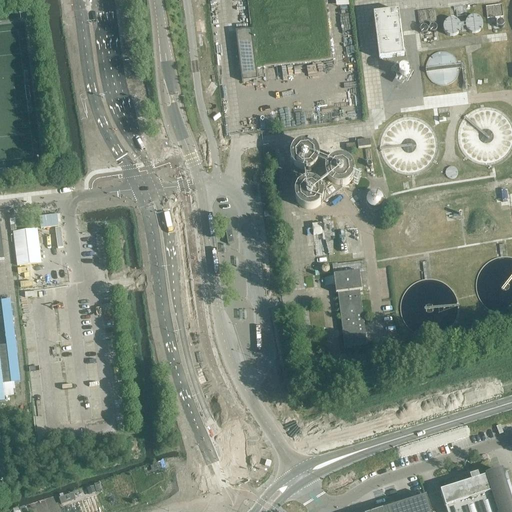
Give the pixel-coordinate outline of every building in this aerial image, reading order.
[(246,0),(250,30),(251,30),(252,36),(255,36),(256,40),(252,40),(256,69),(331,59),(331,58),(324,0),(246,0)] [(489,18),(505,16),(503,3),(488,6),(489,18)] [(435,10),(426,11),(428,23),(437,22),(435,10)] [(387,59),(387,61),(392,61),(392,58),(404,56),(399,11),(374,14),(379,60),(387,59)] [(428,23),(426,11),(417,12),(419,24),(428,23)] [(465,25),(479,34),(486,22),(473,14),(465,25)] [(447,18),(447,34),(461,34),(462,18),(447,18)] [(430,27),(429,30),(430,32),(432,33),(435,33),(437,31),(437,29),(436,26),(434,25),(431,26),(430,27)] [(421,29),(420,31),(421,33),(423,34),(426,34),(428,32),(428,30),(427,28),(425,26),(422,27),(421,29)] [(236,32),(242,82),(257,80),(256,69),(252,40),(256,40),(255,36),(252,36),(251,30),(250,30),(236,32)] [(458,75),(460,69),(462,69),(464,90),(467,89),(465,64),(461,65),(459,65),(457,60),(453,56),(448,53),(442,52),(437,53),(432,56),(428,61),(426,66),(426,72),(428,78),(432,82),(437,85),(444,86),(450,85),(455,81),(458,75)] [(459,128),(457,137),(459,146),(463,154),(469,161),(478,165),(487,166),(496,165),(504,161),(510,154),(511,150),(511,122),(510,120),(504,113),(496,109),(487,108),(478,109),(469,113),(463,120),(459,128)] [(400,174),(409,176),(418,174),(426,170),(433,164),(437,156),(438,147),(437,138),(433,129),(426,123),(418,119),(409,117),(400,119),(392,123),(385,129),(381,137),(380,146),(381,155),(385,164),(392,170),(400,174)] [(357,142),(358,149),(371,147),(370,140),(357,142)] [(291,160),(292,165),(294,167),(295,168),(297,170),(302,172),(307,172),(312,170),(316,167),(319,162),(319,156),(317,151),(316,149),(315,148),(313,147),(308,144),(303,144),(298,146),(294,150),(291,154),(291,160)] [(292,188),(296,190),(299,185),(304,182),(310,182),(315,183),(320,186),(323,191),(324,196),(323,202),(324,203),(343,190),(343,188),(337,188),(332,186),(327,182),(325,177),(325,171),(327,166),(330,162),(336,159),(332,157),(333,155),(323,151),(322,153),(317,151),(319,156),(319,162),(316,167),(312,170),(307,172),(302,172),(297,170),(295,168),(294,167),(292,165),(289,167),(292,188)] [(337,188),(343,188),(348,186),(352,182),(354,176),(354,170),(352,165),(348,161),(345,160),(342,159),(339,159),(336,159),(330,162),(327,166),(325,171),(325,177),(327,182),(332,186),(337,188)] [(445,174),(446,177),(447,178),(448,179),(450,179),(451,180),(453,180),(454,179),(457,177),(457,176),(457,174),(457,172),(457,171),(456,169),(454,168),(452,168),(449,168),(447,169),(446,170),(445,172),(445,173),(445,174)] [(299,185),(296,190),(294,195),(295,201),(298,206),(303,210),(309,211),(314,210),(319,207),(323,202),(324,196),(323,191),(320,186),(315,183),(310,182),(304,182),(299,185)] [(371,208),(375,209),(379,208),(382,205),(383,201),(382,197),(379,194),(375,193),(371,194),(368,197),(366,201),(368,205),(371,208)] [(325,241),(329,256),(333,255),(333,240),(332,234),(333,234),(332,228),(330,218),(322,219),(323,229),(324,235),(325,241)] [(224,221),(228,245),(234,244),(230,220),(224,221)] [(312,225),(313,236),(322,235),(321,224),(312,225)] [(500,258),(498,258),(493,260),(487,263),(483,267),(480,272),(477,276),(476,282),(475,288),(476,294),(478,300),(481,304),(484,307),(490,312),(495,314),(501,316),(506,316),(507,318),(510,318),(510,316),(511,315),(511,258),(510,258),(504,257),(504,252),(505,252),(505,245),(499,245),(499,250),(498,250),(498,253),(500,253),(500,258)] [(313,280),(305,281),(306,289),(335,285),(336,294),(338,294),(343,333),(345,350),(367,347),(364,325),(360,291),(368,290),(366,272),(366,269),(362,269),(362,268),(365,267),(364,255),(357,256),(356,249),(356,248),(345,249),(345,250),(346,257),(327,259),(327,263),(332,263),(334,277),(316,279),(315,275),(312,276),(313,280)] [(421,272),(422,281),(417,282),(412,285),(409,288),(405,292),(403,296),(401,300),(400,304),(400,308),(400,312),(401,317),(402,322),(405,326),(408,330),(412,333),(416,335),(421,337),(425,338),(430,338),(431,338),(431,341),(434,340),(434,338),(438,337),(443,335),(447,332),(450,330),(452,327),(454,324),(456,325),(458,322),(455,321),(457,317),(458,312),(458,307),(457,302),(456,297),(453,293),(450,289),(445,285),(440,282),(434,280),(428,280),(427,280),(427,269),(429,269),(429,262),(422,263),(423,272),(421,272)] [(0,345),(0,402),(4,402),(2,384),(20,382),(10,300),(1,301),(3,319),(6,345),(0,345)] [(511,511),(511,502),(506,483),(502,473),(479,480),(478,475),(470,477),(470,476),(462,479),(463,485),(440,492),(446,511),(511,511)] [(62,502),(77,500),(76,494),(61,496),(62,502)] [(430,511),(426,497),(379,511),(430,511)]
